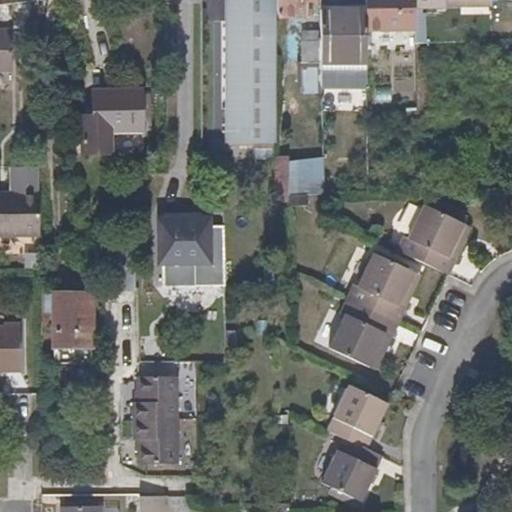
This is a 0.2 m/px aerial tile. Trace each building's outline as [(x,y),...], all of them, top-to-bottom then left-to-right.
[(271,0),(226,0),(227,136),(272,136),(271,0)] [(277,0),(277,23),(288,22),(288,14),(304,14),(304,0),(277,0)] [(362,0),(363,5),(363,12),(364,31),(415,30),(414,8),(414,0),(362,0)] [(363,5),(319,6),(320,21),(320,39),(320,64),(364,63),(364,54),(364,31),(363,12),(363,5)] [(0,29),(0,69),(11,70),(11,29),(0,29)] [(320,64),(320,39),(317,39),(317,30),(301,30),(302,91),(320,90),(320,64)] [(95,91),(96,117),(84,117),(84,153),(114,153),(112,129),(141,128),(140,90),(95,91)] [(275,156),(273,197),(321,199),(323,158),(275,156)] [(0,191),(20,191),(20,184),(0,183),(0,191)] [(0,225),(40,226),(39,184),(20,184),(20,191),(0,191),(0,225)] [(393,248),(445,273),(451,261),(444,257),(460,223),(420,203),(402,237),(398,236),(393,248)] [(210,261),(208,216),(161,217),(160,263),(210,261)] [(444,257),(451,261),(468,227),(460,223),(444,257)] [(343,299),(394,323),(400,311),(393,308),(409,275),(370,255),(354,288),(349,285),(343,299)] [(107,260),(102,260),(102,283),(102,289),(137,289),(137,274),(136,259),(107,260)] [(416,278),(409,275),(393,308),(400,311),(416,278)] [(386,338),(394,323),(343,299),(335,314),(341,317),(326,347),(365,367),(381,335),(386,338)] [(53,301),(54,353),(92,353),(91,300),(53,301)] [(6,320),(0,319),(0,361),(23,361),(23,314),(6,314),(6,320)] [(221,355),(220,323),(203,323),(204,354),(221,355)] [(381,335),(365,367),(371,370),(386,338),(381,335)] [(139,407),(140,442),(143,441),(143,469),(181,468),(180,380),(142,381),(142,407),(139,407)] [(349,384),(326,430),(341,438),(366,450),(389,404),(349,384)] [(357,502),(380,457),(366,450),(341,438),(319,482),(357,502)] [(166,511),(167,502),(141,502),(141,505),(141,511),(166,511)]
